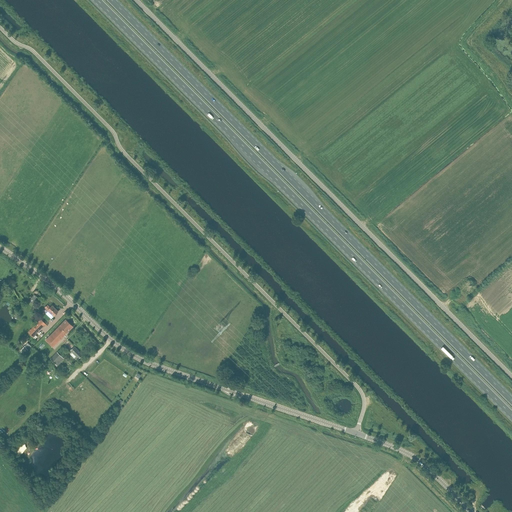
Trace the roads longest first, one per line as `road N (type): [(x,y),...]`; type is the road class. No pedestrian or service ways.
road 1 (trunk): [(96,0),(511,416)]
road 2 (trunk): [(511,400),(112,0)]
road 3 (unclassified): [(0,26),(33,50),(113,131),(119,149),(361,391),(356,433)]
road 4 (unclassified): [(511,376),(136,0)]
road 5 (tertiary): [(356,433),(138,358),(0,245)]
road 6 (tertiary): [(471,511),(409,454),(356,433)]
